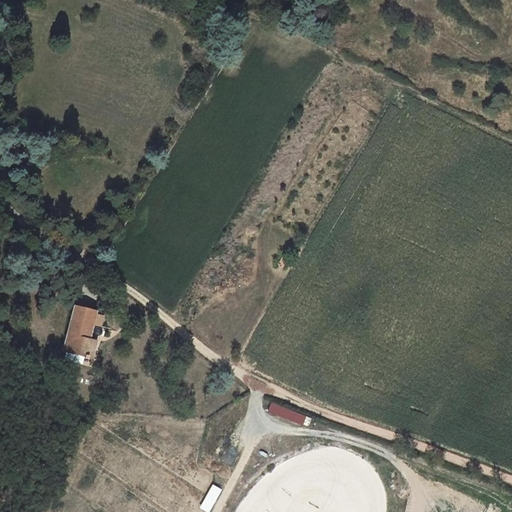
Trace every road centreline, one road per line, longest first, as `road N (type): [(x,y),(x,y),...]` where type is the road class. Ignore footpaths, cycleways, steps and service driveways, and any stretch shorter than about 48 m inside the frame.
road 1 (track): [(99,272),(237,378),(511,482)]
road 2 (unclassified): [(0,198),(99,272)]
